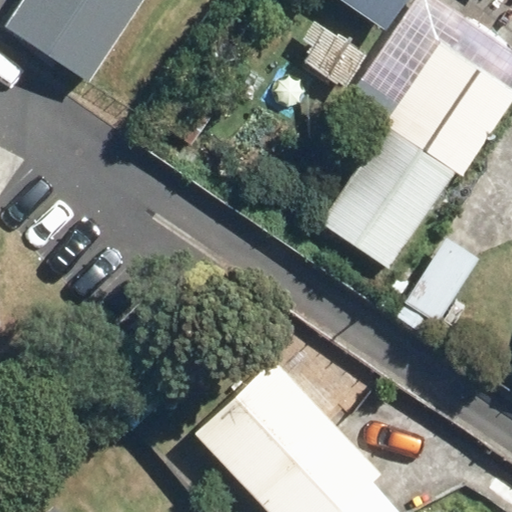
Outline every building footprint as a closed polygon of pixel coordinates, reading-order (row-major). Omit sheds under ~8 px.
[(18,0),(0,28),(0,39),(76,90),(135,0),(18,0)] [(337,0),(375,23),(389,0),(337,0)] [(394,115),(460,161),(502,102),(436,55),(394,115)] [(378,137),(317,221),(384,270),(445,186),(378,137)] [(377,511),(387,504),(264,366),(183,438),(249,511),(377,511)]
